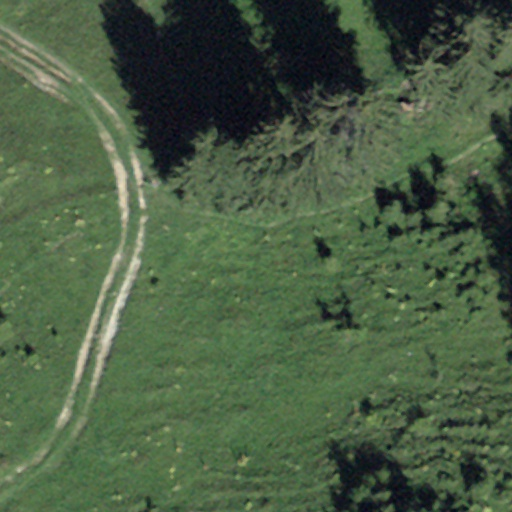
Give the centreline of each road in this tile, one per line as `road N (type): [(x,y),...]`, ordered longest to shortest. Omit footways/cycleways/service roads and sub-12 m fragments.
road 1 (track): [(129,166),(135,224),(96,332),(84,402),(39,465),(0,493)]
road 2 (track): [(129,166),(94,112),(0,49)]
